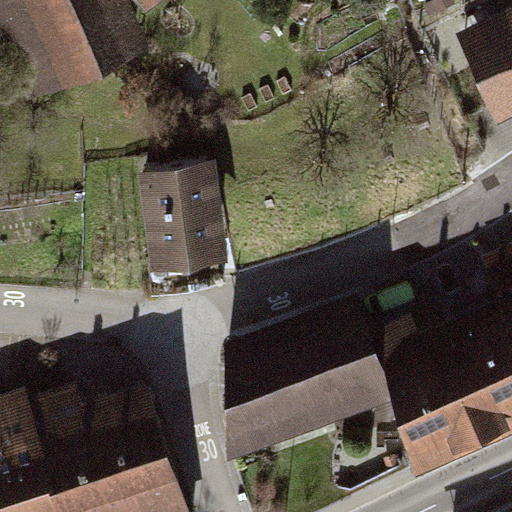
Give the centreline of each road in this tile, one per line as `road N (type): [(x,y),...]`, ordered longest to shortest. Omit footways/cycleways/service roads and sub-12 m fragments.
road 1 (residential): [(511,180),(406,243),(168,322)]
road 2 (residential): [(168,322),(229,511)]
road 3 (residential): [(168,322),(0,308)]
